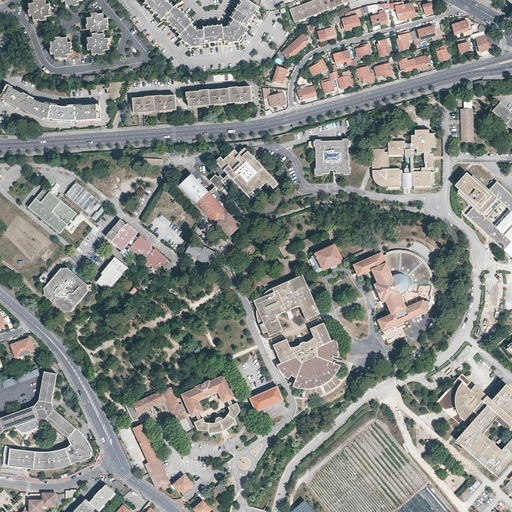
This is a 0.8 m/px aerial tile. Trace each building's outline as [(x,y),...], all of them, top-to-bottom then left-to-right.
[(38,0),(33,0),(34,3),(29,4),(30,11),(29,11),(29,16),(33,15),(34,20),(39,20),(39,21),(45,20),(44,17),(49,17),(49,10),(50,10),(50,5),(46,5),(45,0),(39,1),(38,0)] [(144,0),(146,1),(144,3),(161,19),(162,18),(174,6),(170,3),(168,5),(165,2),(166,0),(144,0)] [(222,27),(223,41),(224,44),(239,42),(248,30),(246,28),(259,8),(246,0),(242,0),(235,10),(237,11),(235,15),(233,13),(230,18),(232,19),(227,27),(222,27)] [(344,0),(315,0),(288,10),(293,23),(346,3),(344,0)] [(403,5),(402,2),(398,2),(388,3),(389,10),(395,8),(397,13),(399,21),(407,19),(403,5)] [(423,6),(422,2),(418,2),(421,14),(424,13),(425,15),(427,15),(433,13),(430,4),(423,6)] [(403,5),(407,19),(410,18),(416,17),(413,7),(412,7),(410,3),(403,5)] [(174,6),(162,18),(166,21),(179,8),(175,4),(174,6)] [(363,8),(365,14),(368,13),(372,12),(375,11),(376,15),(373,16),(370,17),(372,23),(373,27),(380,25),(378,15),(377,12),(375,4),(366,7),(363,8)] [(375,5),(377,12),(378,15),(380,25),(388,23),(387,18),(385,13),(384,13),(383,10),(379,11),(377,4),(375,5)] [(179,8),(166,21),(179,35),(178,36),(188,47),(204,45),(204,43),(219,42),(217,26),(202,27),(202,29),(197,29),(196,31),(193,29),(194,26),(191,23),(192,21),(189,18),(187,20),(184,16),(186,14),(179,8)] [(359,12),(359,9),(357,10),(355,11),(351,12),(352,15),(350,16),(350,17),(357,15),(357,16),(360,15),(359,12)] [(96,13),(91,13),(91,17),(87,17),(87,24),(86,24),(87,29),(90,29),(91,34),(92,34),(92,38),(88,38),(89,44),(88,44),(88,50),(92,49),(92,54),(98,54),(99,55),(104,54),(103,50),(108,50),(108,44),(109,44),(108,38),(104,38),(104,34),(102,34),(102,30),(107,30),(107,23),(108,23),(107,18),(103,18),(103,14),(97,14),(96,13)] [(345,29),(353,27),(350,17),(350,16),(348,13),(345,14),(346,18),(342,19),(343,23),(341,24),(342,27),(342,29),(344,29),(345,29)] [(350,17),(353,27),(360,25),(359,21),(357,16),(357,15),(350,17)] [(322,41),(327,39),(325,30),(323,21),(319,22),(320,24),(319,24),(321,31),(318,31),(320,41),(322,41)] [(459,23),(462,33),(465,32),(466,35),(471,33),(470,29),(469,30),(466,21),(463,22),(459,23)] [(455,35),(462,33),(459,23),(456,24),(452,25),(455,35)] [(306,26),(310,34),(314,32),(311,24),(306,26)] [(429,27),(426,28),(428,38),(436,36),(433,26),(429,27)] [(325,30),(327,39),(331,38),(335,37),(332,28),(325,30)] [(428,38),(426,28),(421,30),(417,31),(420,40),(428,38)] [(484,35),(483,32),(475,34),(470,35),(471,40),(476,38),(480,52),(488,49),(491,48),(490,44),(488,45),(487,43),(485,35),(484,35)] [(408,41),(413,40),(411,33),(398,36),(398,38),(399,39),(397,39),(400,51),(410,49),(408,41)] [(292,44),(299,51),(308,42),(307,41),(308,40),(308,39),(303,34),(292,44)] [(61,37),(55,38),(56,41),(51,42),(52,48),(50,48),(51,53),(55,53),(55,58),(61,57),(61,59),(67,58),(66,54),(71,54),(71,48),(72,47),(71,42),(68,42),(67,38),(61,38),(61,37)] [(390,44),(389,38),(385,39),(382,40),(378,42),(378,43),(376,44),(380,56),(389,53),(387,45),(390,44)] [(464,39),(457,41),(460,53),(464,52),(470,50),(468,42),(465,42),(464,39)] [(290,59),(299,51),(292,44),(281,54),(287,60),(288,59),(289,58),(290,59)] [(368,44),(364,45),(364,47),(362,47),(355,49),(356,54),(357,59),(371,55),(368,44)] [(445,45),(439,46),(440,48),(436,49),(439,61),(448,59),(447,55),(445,45)] [(348,51),(340,53),(343,62),(346,61),(347,66),(351,65),(352,67),(356,66),(355,60),(354,59),(350,60),(349,55),(348,51)] [(343,62),(340,53),(333,54),(335,58),(336,64),(343,62)] [(394,64),(392,58),(392,56),(387,58),(389,63),(374,67),(377,77),(382,75),(384,75),(385,76),(392,74),(389,65),(394,64)] [(413,59),(416,69),(427,66),(427,64),(427,63),(428,63),(426,56),(413,59)] [(320,73),(323,77),(329,74),(330,74),(322,60),(322,59),(315,63),(316,64),(309,68),(314,77),(320,73)] [(404,72),(416,69),(413,59),(407,61),(406,59),(398,61),(401,70),(402,70),(403,70),(404,72)] [(275,74),(285,77),(286,73),(287,70),(278,66),(275,74)] [(363,83),(375,79),(373,73),(369,74),(367,66),(357,69),(358,71),(359,77),(360,81),(362,80),(363,81),(363,83)] [(339,78),(337,71),(335,72),(333,73),(335,80),(338,79),(341,89),(345,88),(345,87),(347,86),(353,84),(352,79),(350,80),(348,71),(342,73),(343,77),(339,78)] [(330,74),(329,74),(330,79),(321,81),(324,94),(330,92),(334,91),(332,85),(331,81),(334,80),(335,80),(333,73),(330,74)] [(232,80),(232,75),(232,74),(203,76),(204,83),(232,80)] [(284,79),(285,77),(275,74),(273,80),(282,84),(284,79)] [(67,89),(42,84),(41,91),(66,97),(67,89)] [(12,88),(6,85),(0,96),(0,98),(18,107),(22,110),(24,111),(27,112),(30,113),(32,114),(36,116),(40,117),(43,118),(45,119),(48,119),(51,120),(53,120),(55,120),(57,120),(59,121),(62,121),(64,121),(67,121),(69,121),(73,121),(79,120),(87,120),(101,119),(100,104),(69,107),(68,105),(67,105),(67,107),(66,107),(64,107),(62,107),(59,106),(57,106),(55,106),(52,105),(48,104),(45,103),(42,103),(39,102),(36,100),(30,97),(20,92),(12,88)] [(200,91),(187,92),(189,107),(196,106),(224,104),(244,102),(252,101),(250,86),(238,88),(238,87),(229,88),(209,90),(200,90),(200,91)] [(317,96),(314,86),(298,90),(300,98),(302,98),(302,99),(302,100),(317,96)] [(280,104),(281,105),(286,104),(283,93),(268,97),(271,106),(278,104),(280,104)] [(145,97),(133,98),(134,113),(140,112),(167,110),(176,110),(175,95),(163,96),(163,95),(145,97)] [(511,112),(510,111),(507,108),(504,105),(501,102),(497,106),(496,107),(492,111),(495,114),(499,117),(502,121),(506,124),(509,127),(511,129),(511,112)] [(474,141),(472,108),(466,109),(464,109),(460,109),(461,112),(462,141),(474,141)] [(400,185),(402,185),(402,186),(412,186),(414,185),(414,189),(431,189),(431,185),(435,185),(434,172),(428,173),(428,168),(433,168),(433,163),(430,163),(430,162),(433,162),(432,154),(429,154),(429,152),(431,152),(431,148),(434,147),(434,134),(429,134),(428,130),(415,130),(415,136),(411,136),(411,143),(405,143),(405,141),(388,142),(389,152),(385,152),(385,149),(372,149),(372,168),(374,168),(374,170),(372,170),(373,175),(374,175),(374,177),(375,179),(376,180),(376,181),(378,182),(379,184),(382,185),(385,186),(386,186),(400,185)] [(316,148),(316,167),(316,169),(315,169),(315,174),(316,174),(316,176),(322,176),(322,174),(323,174),(330,174),(330,171),(336,171),(336,174),(342,173),(344,173),(344,175),(349,175),(349,173),(351,173),(351,168),(349,168),(349,166),(348,147),(348,146),(350,146),(350,140),(348,140),(348,139),(343,139),(343,141),(341,141),(322,141),(321,141),(321,140),(315,140),(315,141),(314,141),(314,147),(316,147),(316,148)] [(226,175),(228,177),(250,200),(255,195),(252,191),(253,190),(255,192),(263,184),(266,182),(272,188),(277,183),(247,152),(243,148),(237,154),(233,150),(222,160),(219,157),(214,162),(218,166),(226,175)] [(157,158),(142,157),(141,172),(162,173),(162,165),(156,165),(157,158)] [(239,226),(209,195),(208,193),(200,185),(190,174),(189,175),(186,172),(181,176),(183,177),(176,183),(214,223),(215,223),(217,222),(221,227),(229,235),(239,226)] [(511,195),(509,193),(496,181),(489,189),(488,190),(486,188),(472,175),(470,176),(466,172),(454,185),(458,190),(456,191),(471,205),(473,206),(465,215),(503,250),(511,242),(511,195)] [(224,186),(222,183),(220,181),(222,179),(219,175),(217,177),(214,175),(209,181),(214,187),(216,189),(219,191),(220,190),(223,193),(224,192),(224,191),(222,188),(224,186)] [(222,183),(228,177),(226,175),(222,179),(220,181),(222,183)] [(375,179),(374,177),(374,175),(373,175),(373,177),(374,179),(374,181),(375,182),(377,183),(379,185),(381,186),(384,187),(386,187),(386,186),(385,186),(382,185),(379,184),(378,182),(376,181),(376,180),(375,179)] [(98,201),(75,182),(64,194),(88,214),(98,201)] [(209,195),(216,189),(214,187),(208,193),(209,195)] [(76,214),(43,188),(40,192),(26,208),(59,235),(76,214)] [(96,221),(105,208),(100,206),(92,218),(96,221)] [(136,233),(126,224),(125,226),(124,225),(120,220),(104,237),(121,251),(119,253),(125,258),(129,253),(123,248),(128,243),(132,246),(136,241),(138,239),(134,235),(136,233)] [(136,241),(132,246),(130,248),(140,257),(143,254),(146,257),(144,260),(156,271),(167,259),(155,248),(151,251),(148,248),(151,245),(141,236),(138,239),(136,241)] [(293,245),(289,239),(278,246),(285,257),(291,254),(288,248),(293,245)] [(209,266),(216,253),(204,247),(203,250),(201,249),(201,247),(192,242),(186,254),(195,259),(196,258),(198,259),(197,260),(198,261),(209,266)] [(344,262),(335,243),(314,253),(315,255),(311,257),(312,258),(315,265),(313,267),(316,273),(323,270),(323,271),(344,262)] [(421,259),(416,256),(412,254),(409,252),(405,252),(402,251),(399,251),(396,252),(393,252),(392,252),(390,253),(387,254),(383,256),(393,276),(396,275),(397,274),(398,274),(400,274),(401,274),(402,274),(403,274),(404,275),(406,276),(407,277),(408,279),(409,280),(409,282),(410,284),(410,285),(409,287),(409,289),(408,290),(407,291),(406,292),(405,292),(405,293),(404,293),(400,295),(401,297),(406,307),(418,302),(424,300),(424,301),(427,301),(428,301),(430,295),(431,291),(432,286),(432,280),(431,275),(429,270),(427,266),(424,262),(421,259)] [(383,256),(382,253),(379,254),(365,259),(354,264),(353,264),(359,276),(366,273),(373,270),(378,282),(374,284),(382,302),(386,300),(391,313),(378,319),(383,330),(404,321),(428,311),(428,310),(424,301),(424,300),(418,302),(406,307),(401,297),(400,295),(404,293),(405,293),(405,292),(406,292),(407,291),(408,290),(409,289),(409,287),(410,285),(410,284),(409,282),(409,280),(408,279),(407,277),(406,276),(404,275),(403,274),(402,274),(401,274),(400,274),(398,274),(397,274),(396,275),(393,276),(383,256)] [(111,287),(127,268),(116,259),(96,282),(104,290),(107,292),(109,289),(111,287)] [(87,292),(86,285),(67,269),(60,270),(58,272),(44,289),(44,295),(64,312),(70,311),(79,301),(87,292)] [(39,279),(44,282),(47,276),(42,273),(39,279)] [(320,314),(303,275),(273,288),(265,293),(262,297),(254,300),(257,308),(257,314),(258,319),(260,325),(263,331),(264,333),(266,332),(268,331),(270,336),(281,331),(273,314),(302,301),(309,319),(320,314)] [(302,301),(273,314),(281,331),(283,330),(277,315),(285,312),(287,312),(288,312),(290,311),(291,310),(292,309),(292,308),(300,305),(307,320),(309,319),(302,301)] [(407,327),(404,321),(383,330),(390,344),(403,338),(399,330),(403,328),(407,327)] [(289,379),(292,375),(293,373),(297,375),(296,378),(294,386),(300,388),(306,388),(309,388),(314,388),(319,386),(324,384),(330,380),(334,377),(337,373),(342,365),(334,362),(333,362),(330,361),(332,356),(334,357),(334,354),(333,343),(332,341),(324,322),(313,327),(317,338),(315,339),(307,342),(305,342),(304,342),(302,342),(300,344),(300,345),(292,349),(289,350),(284,340),(273,345),(281,363),(277,365),(278,366),(280,370),(282,372),(284,375),(287,377),(289,379)] [(22,354),(29,351),(29,352),(34,350),(29,338),(12,345),(14,351),(18,361),(23,359),(22,354)] [(38,370),(2,380),(4,386),(40,376),(38,370)] [(38,426),(39,417),(46,418),(65,434),(69,437),(77,428),(55,409),(53,402),(57,378),(58,374),(46,371),(39,401),(36,405),(9,414),(0,417),(0,435),(4,430),(15,426),(21,432),(27,431),(34,428),(38,426)] [(211,380),(209,381),(205,382),(197,386),(197,387),(183,394),(193,416),(203,411),(200,403),(201,402),(200,401),(220,392),(224,402),(225,403),(229,401),(232,400),(237,398),(226,374),(212,381),(212,380),(211,380)] [(506,384),(501,380),(487,396),(462,374),(436,404),(460,426),(473,411),(478,415),(456,440),(498,478),(511,462),(511,388),(506,383),(506,384)] [(173,386),(171,387),(181,409),(184,408),(173,386)] [(250,398),(256,412),(283,400),(282,397),(277,386),(250,398)] [(181,409),(171,387),(134,404),(133,402),(126,405),(132,420),(161,408),(163,412),(166,411),(172,423),(175,422),(182,435),(191,430),(189,425),(186,419),(181,409)] [(252,414),(256,412),(250,398),(246,400),(252,414)] [(205,412),(201,402),(200,403),(203,411),(193,416),(194,418),(198,416),(201,414),(205,412)] [(210,423),(208,422),(207,422),(205,418),(203,419),(200,420),(196,422),(199,430),(210,431),(211,434),(212,437),(214,435),(217,433),(221,429),(221,430),(228,427),(228,426),(233,426),(239,425),(238,422),(236,419),(242,410),(239,403),(234,405),(232,406),(230,407),(232,411),(229,414),(226,418),(224,419),(224,418),(223,418),(223,417),(222,417),(221,417),(220,417),(219,417),(219,418),(218,418),(218,419),(217,420),(217,421),(218,422),(215,423),(210,423)] [(170,481),(154,447),(143,424),(134,428),(139,439),(150,462),(146,464),(157,487),(161,486),(163,489),(168,487),(166,483),(170,481)] [(133,438),(128,426),(119,430),(124,442),(133,438)] [(86,437),(82,432),(77,428),(69,437),(70,438),(71,442),(70,444),(68,446),(67,447),(64,448),(60,449),(53,451),(47,451),(42,452),(31,451),(25,450),(18,449),(16,449),(10,448),(6,446),(4,456),(5,456),(4,464),(9,465),(13,466),(16,467),(23,467),(30,469),(42,469),(49,469),(55,468),(56,468),(64,466),(73,463),(82,460),(83,460),(91,456),(92,454),(93,453),(92,450),(94,449),(93,447),(90,442),(86,437)] [(455,495),(459,498),(476,479),(472,475),(455,495)] [(192,486),(184,476),(174,485),(179,491),(181,489),(184,493),(192,486)] [(475,488),(480,484),(477,480),(472,485),(475,488)] [(511,484),(509,481),(503,487),(509,492),(511,489),(511,484)] [(227,491),(221,483),(216,487),(222,495),(227,491)] [(91,511),(93,510),(96,508),(99,511),(116,493),(113,491),(115,489),(112,487),(110,488),(106,485),(100,491),(99,491),(97,494),(97,495),(90,502),(86,499),(80,506),(79,506),(77,508),(77,509),(73,511),(91,511)] [(66,490),(66,494),(66,498),(71,498),(76,492),(77,490),(71,489),(71,490),(66,490)] [(56,508),(56,493),(43,493),(43,500),(30,500),(29,511),(42,511),(43,509),(48,510),(48,508),(56,508)] [(206,511),(210,509),(204,501),(203,502),(201,499),(193,505),(196,508),(195,509),(197,511),(206,511)] [(314,511),(305,500),(290,511),(314,511)] [(151,502),(149,501),(145,507),(148,510),(146,511),(156,511),(151,507),(153,505),(151,502)]
